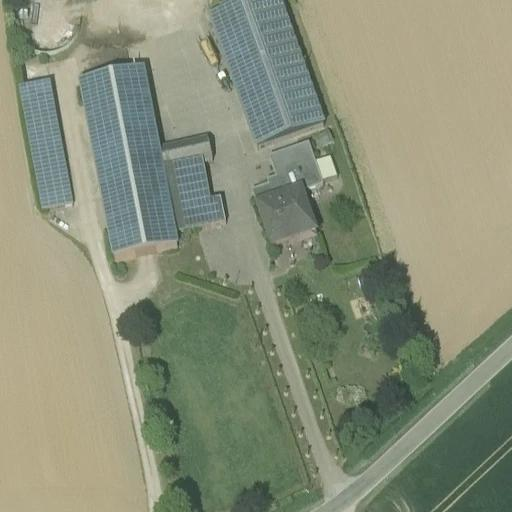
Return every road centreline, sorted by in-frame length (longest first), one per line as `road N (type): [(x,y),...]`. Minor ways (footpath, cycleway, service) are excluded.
road 1 (track): [(211,41),(69,72),(160,511)]
road 2 (tertiary): [(511,349),(334,511)]
